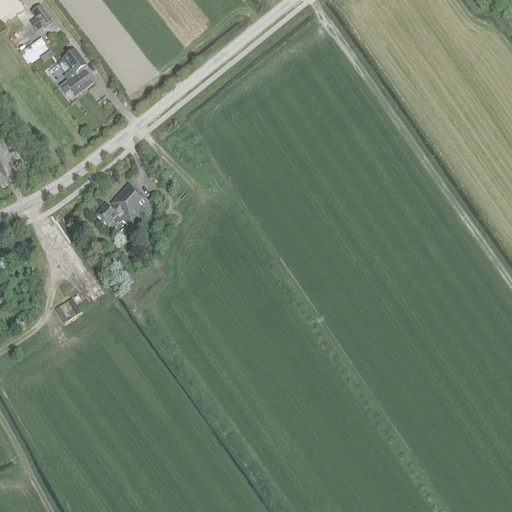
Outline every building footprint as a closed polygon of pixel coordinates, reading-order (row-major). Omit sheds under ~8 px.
[(52,21),(41,6),(31,13),(35,19),(30,23),(37,32),(52,21)] [(70,92),(75,98),(93,84),(85,73),(84,73),(81,70),(86,66),(74,51),(63,60),(63,61),(57,65),(66,77),(64,78),(68,82),(60,88),(66,95),(70,92)] [(0,189),(8,185),(0,166),(0,189)] [(171,189),(178,184),(167,170),(160,176),(171,189)] [(108,227),(113,231),(122,222),(119,220),(123,215),(131,223),(140,212),(146,218),(154,209),(156,211),(162,205),(152,195),(146,202),(129,186),(108,209),(106,207),(96,217),(108,227)]
